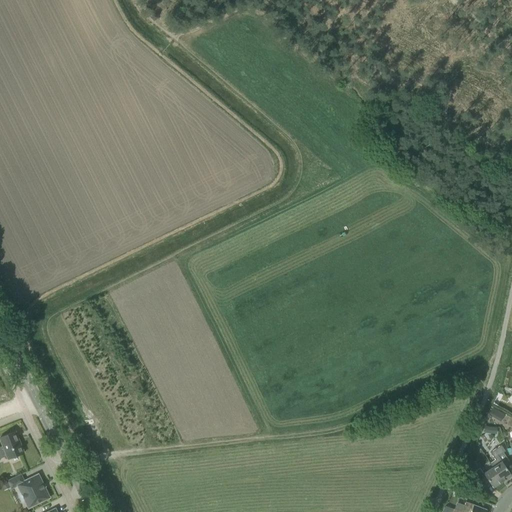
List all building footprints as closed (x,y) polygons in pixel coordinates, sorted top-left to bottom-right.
[(502,420),(505,412),(492,407),(489,415),(502,420)] [(0,447),(0,448),(3,457),(6,456),(8,459),(24,453),(15,432),(0,437),(0,440),(2,446),(0,447)] [(489,463),(492,467),(502,482),(511,476),(505,467),(510,463),(505,455),(503,452),(504,451),(501,446),(490,453),(495,460),(489,463)] [(492,467),(483,473),(479,468),(474,472),(482,483),(487,479),(493,488),(502,482),(492,467)] [(28,507),(49,498),(38,475),(24,482),(21,474),(7,481),(11,489),(18,485),(21,492),(18,494),(21,501),(25,500),(28,507)] [(452,511),(485,511),(486,510),(469,503),(465,511),(463,511),(454,509),(452,511)]
